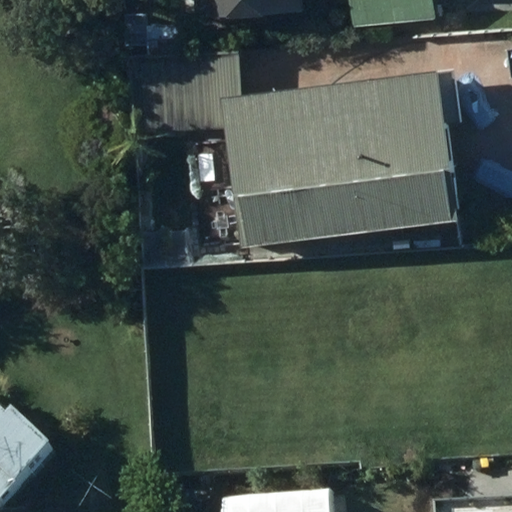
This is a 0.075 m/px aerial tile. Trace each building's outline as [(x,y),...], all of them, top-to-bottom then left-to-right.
[(208,0),(209,14),(321,9),(320,0),(208,0)] [(447,0),(364,0),(367,25),(450,16),(447,0)] [(160,54),(139,55),(143,130),(248,124),(264,243),(489,212),(469,64),(255,93),(253,50),(200,52),(199,22),(158,24),(160,54)] [(404,285),(362,308),(386,353),(428,330),(404,285)] [(0,511),(21,511),(79,449),(4,381),(0,384),(0,511)] [(464,422),(443,422),(444,439),(465,438),(464,422)] [(226,498),(226,511),(342,511),(343,497),(226,498)]
